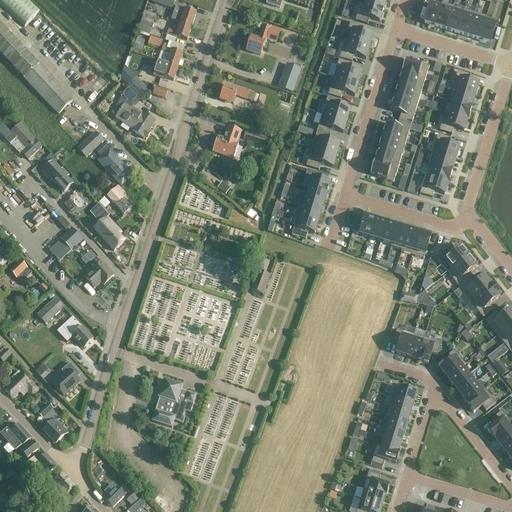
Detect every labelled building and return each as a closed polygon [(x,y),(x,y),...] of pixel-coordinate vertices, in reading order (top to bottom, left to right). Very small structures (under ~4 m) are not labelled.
[(40,11),(27,0),(0,0),(0,4),(25,28),(40,11)] [(282,0),(263,0),(267,1),(266,5),(280,9),(282,0)] [(378,0),(366,0),(365,6),(383,12),(386,2),(378,0)] [(441,9),(435,27),(446,30),(452,12),(453,7),(442,4),(440,8),(441,9)] [(429,5),(424,24),(429,25),(428,26),(434,28),(434,27),(435,27),(441,9),(440,8),(429,5)] [(176,6),(175,11),(172,20),(181,24),(191,27),(196,14),(186,10),(186,9),(176,6)] [(357,15),(355,21),(368,25),(369,19),(380,22),(383,12),(365,6),(362,16),(357,15)] [(463,15),(457,34),(468,37),(475,14),(464,11),(463,11),(462,15),(463,15)] [(452,12),(446,30),(457,34),(463,15),(462,15),(452,12)] [(475,14),(468,37),(479,40),(484,22),(485,22),(486,18),(486,17),(475,14)] [(153,26),(146,23),(142,22),(139,32),(150,36),(153,26)] [(484,22),(479,40),(479,42),(485,43),(485,42),(490,44),(489,44),(490,44),(496,25),(485,22),(484,22)] [(350,23),(348,31),(351,32),(348,42),(370,49),(374,37),(361,33),(363,27),(350,23)] [(0,24),(0,54),(59,116),(73,101),(39,65),(0,24)] [(191,27),(181,24),(178,33),(169,30),(167,35),(176,38),(177,37),(187,41),(191,27)] [(246,51),(256,54),(260,56),(264,42),(266,42),(270,29),(263,26),(259,39),(251,36),(246,51)] [(148,45),(154,47),(160,49),(162,42),(150,38),(148,45)] [(344,43),(339,59),(352,63),(353,60),(354,57),(366,61),(370,49),(348,42),(345,41),(344,43)] [(328,44),(325,55),(331,57),(334,46),(328,44)] [(161,52),(158,62),(167,65),(178,68),(182,54),(172,51),(173,50),(163,47),(161,52)] [(337,66),(333,78),(358,86),(362,74),(350,70),(351,64),(339,60),(337,66)] [(406,60),(402,73),(425,80),(429,67),(406,60)] [(155,71),(153,76),(163,79),(163,78),(174,82),(178,68),(167,65),(158,62),(156,66),(155,71)] [(278,90),(293,95),(301,71),(286,66),(278,90)] [(457,80),(454,91),(475,97),(479,85),(468,81),(470,76),(457,72),(455,79),(457,80)] [(402,73),(398,86),(421,93),(425,80),(402,73)] [(136,78),(134,80),(128,86),(136,95),(142,89),(145,86),(136,78)] [(333,78),(328,96),(341,99),(342,94),(355,98),(358,86),(333,78)] [(131,100),(133,98),(120,85),(114,90),(125,100),(126,98),(127,99),(123,103),(125,104),(116,119),(132,130),(131,131),(144,139),(146,140),(150,133),(149,132),(155,122),(143,114),(142,115),(132,109),(136,103),(131,100)] [(219,100),(229,103),(233,105),(235,97),(247,100),(250,92),(232,86),(232,88),(224,85),(219,100)] [(398,86),(394,99),(417,106),(421,93),(398,86)] [(153,95),(165,99),(168,92),(155,88),(153,95)] [(452,102),(452,103),(472,109),(475,97),(454,91),(454,92),(455,92),(452,102)] [(251,102),(257,104),(260,97),(254,95),(251,102)] [(322,115),(346,122),(349,112),(350,112),(350,111),(338,107),(340,101),(328,97),(325,104),(328,105),(325,115),(322,115)] [(394,99),(390,111),(401,115),(399,121),(411,125),(417,106),(394,99)] [(445,113),(444,114),(448,114),(468,121),(472,109),(452,103),(448,114),(445,113)] [(278,123),(275,132),(282,134),(285,126),(285,125),(286,121),(287,122),(289,116),(288,115),(291,107),(281,104),(275,122),(278,123)] [(444,114),(439,131),(452,135),(453,130),(464,133),(468,121),(448,114),(444,114)] [(322,115),(317,132),(329,136),(331,130),(343,134),(343,133),(346,122),(322,115)] [(397,127),(386,123),(382,136),(405,144),(411,125),(399,121),(397,127)] [(0,128),(0,127),(0,133),(5,139),(10,145),(16,139),(24,148),(25,147),(27,149),(22,154),(28,160),(35,153),(41,147),(20,125),(18,127),(12,133),(3,125),(0,128)] [(212,153),(226,157),(233,160),(238,145),(238,144),(242,132),(229,128),(225,141),(217,138),(212,153)] [(317,132),(312,150),(336,157),(339,146),(327,142),(329,136),(317,132)] [(246,133),(244,140),(265,147),(267,140),(246,133)] [(95,134),(78,150),(86,158),(103,142),(95,134)] [(433,152),(432,153),(456,160),(460,148),(449,145),(450,139),(438,135),(437,139),(433,152)] [(382,137),(378,150),(401,157),(405,144),(382,137)] [(104,143),(95,152),(101,158),(110,149),(104,143)] [(99,161),(121,186),(132,176),(115,157),(116,156),(111,150),(99,161)] [(312,150),(306,167),(318,171),(320,165),(332,168),(333,168),(332,168),(336,157),(312,150)] [(374,162),(397,170),(401,157),(378,150),(375,162),(374,162)] [(432,153),(429,165),(452,172),(456,160),(432,153)] [(42,171),(41,172),(50,181),(52,179),(64,193),(71,186),(73,184),(67,178),(70,176),(66,172),(63,169),(61,171),(59,168),(55,164),(54,164),(52,162),(42,171)] [(374,162),(370,175),(394,183),(397,170),(374,162)] [(425,176),(425,177),(449,184),(452,173),(452,172),(429,165),(431,166),(428,177),(425,176)] [(425,177),(420,195),(432,198),(434,193),(445,197),(449,184),(425,177)] [(330,184),(312,178),(309,189),(327,194),(330,184)] [(222,182),(217,189),(225,196),(231,189),(222,182)] [(107,197),(117,208),(124,215),(131,208),(121,196),(124,193),(118,186),(107,197)] [(324,204),(327,194),(309,189),(306,199),(324,204)] [(104,198),(99,203),(105,210),(111,205),(104,198)] [(321,214),(324,204),(306,199),(303,208),(303,209),(321,214)] [(70,201),(64,205),(70,213),(76,208),(70,201)] [(114,252),(125,242),(119,236),(122,234),(107,218),(108,217),(98,206),(93,210),(94,211),(101,224),(94,230),(114,252)] [(317,224),(321,214),(303,209),(303,208),(299,207),(295,217),(297,218),(300,219),(317,224)] [(70,226),(62,217),(57,222),(66,231),(70,226)] [(353,233),(370,238),(375,220),(375,219),(369,217),(369,218),(364,217),(362,223),(356,221),(353,233)] [(297,218),(291,236),(306,240),(308,233),(315,235),(315,234),(317,224),(300,219),(297,218)] [(375,220),(370,238),(381,242),(386,223),(375,220)] [(386,223),(381,242),(391,245),(391,247),(397,227),(386,223)] [(402,250),(402,251),(408,230),(397,227),(391,247),(402,250)] [(67,235),(62,240),(71,250),(82,240),(72,230),(67,235)] [(402,250),(401,253),(412,256),(419,234),(408,230),(402,251),(402,250)] [(419,234),(412,256),(424,260),(431,237),(430,237),(425,235),(426,234),(420,233),(420,234),(419,234)] [(445,252),(436,259),(448,274),(470,257),(462,246),(454,252),(450,255),(447,250),(445,252)] [(13,258),(4,248),(0,251),(0,269),(1,270),(13,258)] [(470,257),(448,274),(459,289),(470,281),(468,278),(466,276),(478,267),(470,257)] [(92,273),(85,279),(94,288),(101,282),(104,286),(114,277),(101,263),(100,263),(96,258),(86,266),(92,273)] [(240,267),(250,271),(252,264),(243,261),(240,267)] [(32,274),(20,262),(10,272),(22,284),(32,274)] [(401,270),(399,276),(400,276),(405,281),(408,271),(407,271),(407,272),(401,270)] [(270,276),(259,272),(252,291),(263,296),(270,276)] [(470,281),(459,289),(471,304),(493,287),(485,276),(473,285),(470,281)] [(44,286),(39,290),(44,295),(48,291),(44,286)] [(493,287),(471,304),(483,319),(493,311),(490,306),(501,297),(493,287)] [(56,301),(38,317),(46,326),(64,309),(56,301)] [(496,313),(486,321),(497,336),(511,325),(511,309),(500,318),(496,313)] [(73,318),(57,332),(67,343),(73,337),(77,341),(84,349),(93,340),(86,333),(74,319),(73,318)] [(511,325),(497,336),(509,351),(511,349),(511,325)] [(407,357),(413,335),(397,330),(393,343),(399,345),(396,354),(407,357)] [(407,357),(417,360),(423,339),(414,336),(413,335),(407,357)] [(441,344),(423,339),(417,360),(417,361),(428,364),(431,354),(437,356),(441,344)] [(6,351),(0,356),(0,358),(3,363),(11,355),(6,351)] [(440,370),(447,378),(465,365),(454,351),(444,359),(448,364),(440,370)] [(500,362),(493,367),(496,371),(503,366),(500,362)] [(43,365),(36,371),(40,375),(47,369),(43,365)] [(64,375),(52,385),(63,397),(80,382),(77,379),(74,376),(78,373),(70,365),(62,372),(64,375)] [(447,378),(454,387),(470,375),(464,366),(465,365),(447,378)] [(22,374),(14,381),(15,383),(5,391),(12,399),(20,392),(23,396),(27,393),(32,399),(40,392),(30,379),(28,380),(22,374)] [(460,396),(475,385),(468,376),(470,375),(454,387),(460,396)] [(151,422),(161,425),(171,429),(174,422),(182,425),(184,418),(182,418),(187,404),(193,406),(196,396),(180,391),(182,386),(164,380),(157,399),(161,400),(157,411),(155,411),(151,422)] [(460,396),(467,404),(481,393),(475,385),(460,396)] [(395,387),(392,398),(413,404),(417,394),(395,387)] [(481,393),(467,404),(466,404),(474,413),(482,407),(486,412),(496,404),(485,390),(481,393)] [(392,398),(389,408),(410,414),(413,404),(392,398)] [(50,424),(48,427),(43,431),(56,444),(62,439),(66,443),(70,438),(56,423),(60,419),(51,411),(52,410),(48,405),(38,415),(42,419),(44,418),(50,424)] [(386,417),(407,424),(410,414),(389,408),(388,408),(393,409),(391,418),(386,417)] [(494,440),(495,440),(509,429),(502,420),(506,417),(502,412),(492,420),(495,424),(487,431),(494,440)] [(386,417),(383,427),(404,434),(407,424),(386,417)] [(1,436),(0,436),(0,446),(2,449),(9,456),(15,451),(15,452),(23,445),(24,445),(31,439),(30,438),(18,425),(11,431),(11,432),(8,429),(10,428),(9,427),(2,433),(0,435),(1,436)] [(383,427),(380,437),(401,443),(404,434),(383,427)] [(511,432),(509,429),(495,440),(501,448),(511,439),(511,432)] [(380,437),(384,439),(382,448),(398,453),(401,443),(380,437)] [(511,439),(501,448),(508,456),(511,453),(511,439)] [(34,443),(22,453),(28,459),(40,449),(34,443)] [(373,457),(371,464),(383,467),(385,461),(396,464),(399,453),(398,453),(382,448),(377,447),(373,457)] [(28,464),(25,467),(29,472),(34,477),(35,476),(41,483),(45,480),(45,481),(51,475),(49,474),(57,467),(56,467),(45,454),(38,461),(35,458),(29,463),(28,464)] [(364,490),(363,490),(386,497),(389,486),(378,483),(380,477),(368,473),(366,480),(371,481),(368,491),(364,490)] [(55,492),(62,500),(75,488),(63,474),(54,481),(60,488),(55,492)] [(110,489),(104,493),(108,497),(105,500),(112,508),(119,502),(124,497),(121,493),(117,489),(113,485),(110,489)] [(363,490),(360,500),(382,506),(385,497),(386,497),(363,490)] [(136,492),(135,493),(126,501),(132,508),(141,500),(142,499),(136,492)] [(331,492),(329,498),(335,500),(337,494),(331,492)] [(44,511),(32,500),(22,509),(24,511),(44,511)] [(127,511),(126,511),(138,511),(145,506),(141,500),(132,508),(127,511)] [(357,510),(356,511),(380,511),(382,506),(360,500),(357,510)]
